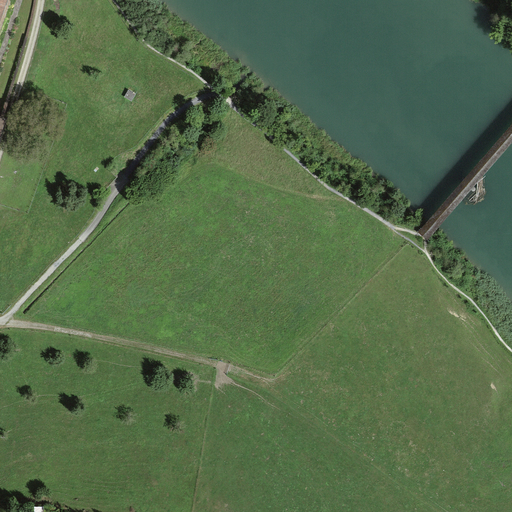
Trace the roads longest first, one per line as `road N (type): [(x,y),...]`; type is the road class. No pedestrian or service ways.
road 1 (track): [(0,320),(265,378)]
road 2 (track): [(0,320),(82,237),(124,176)]
road 3 (track): [(0,150),(39,0)]
